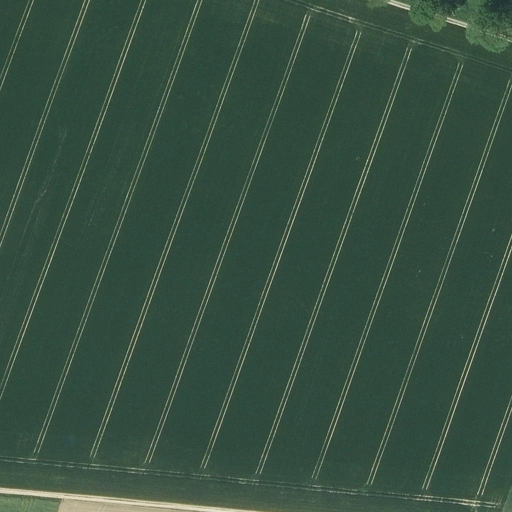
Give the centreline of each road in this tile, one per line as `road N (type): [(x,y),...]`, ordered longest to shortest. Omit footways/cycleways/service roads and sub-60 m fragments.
road 1 (track): [(0,490),(238,511)]
road 2 (track): [(372,0),(511,44)]
